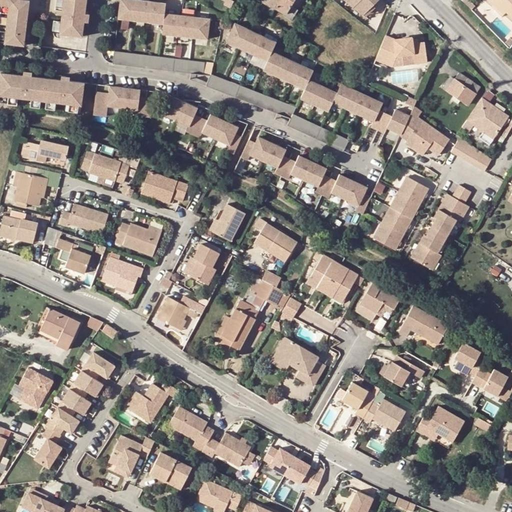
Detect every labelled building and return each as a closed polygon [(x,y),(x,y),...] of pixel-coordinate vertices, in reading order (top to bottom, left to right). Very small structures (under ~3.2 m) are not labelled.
[(0,0),(0,2),(8,4),(4,40),(24,43),(29,0),(0,0)] [(63,0),(63,7),(62,20),(61,22),(60,32),(60,35),(83,38),(84,26),(79,25),(80,17),(85,18),(87,0),(63,0)] [(205,39),(208,19),(193,17),(177,15),(163,14),(164,4),(149,2),(133,0),(132,0),(118,0),(117,19),(131,20),(147,22),(161,24),(161,34),(175,36),(191,38),(205,39)] [(279,0),(275,7),(292,17),(298,9),(291,5),(293,0),(279,0)] [(371,14),(355,0),(347,0),(367,18),(371,14)] [(355,0),(371,14),(376,8),(374,6),(376,3),(378,0),(355,0)] [(461,0),(471,9),(474,5),(469,0),(461,0)] [(511,0),(486,0),(487,0),(493,6),(496,3),(507,14),(511,18),(511,0)] [(8,4),(0,2),(0,39),(4,40),(8,4)] [(507,14),(496,3),(493,6),(504,17),(507,14)] [(80,17),(79,25),(84,26),(87,26),(88,18),(85,18),(80,17)] [(53,31),(60,32),(61,22),(54,21),(53,31)] [(238,24),(229,42),(243,49),(251,31),(238,24)] [(370,129),(377,132),(384,136),(387,130),(401,137),(402,137),(410,119),(396,112),(393,117),(386,114),(379,111),(382,105),(368,98),(353,92),(341,85),(336,94),(323,87),(309,81),(313,72),(299,65),(286,59),(272,52),(276,43),(264,37),(251,31),(243,49),(256,55),(268,61),(263,70),(277,77),(291,83),(304,90),(300,98),(314,105),(328,112),(332,103),(345,110),(359,116),(373,123),(370,129)] [(428,63),(425,44),(414,45),(413,39),(396,42),(386,38),(377,61),(393,67),(398,58),(412,56),(414,65),(428,63)] [(187,72),(201,74),(203,61),(188,60),(173,58),(158,56),(144,54),(127,52),(112,50),(110,63),(187,72)] [(30,79),(23,78),(23,73),(1,70),(0,77),(0,93),(82,103),(85,82),(85,81),(65,78),(65,83),(57,83),(58,77),(31,74),(30,79)] [(23,78),(30,79),(31,74),(31,71),(24,70),(23,73),(23,78)] [(453,78),(462,84),(467,78),(458,72),(453,78)] [(57,83),(65,83),(65,78),(66,75),(58,74),(58,77),(57,83)] [(213,75),(208,87),(222,93),(228,80),(213,75)] [(442,87),(467,103),(479,86),(467,78),(462,84),(453,78),(451,81),(448,79),(442,87)] [(268,96),(254,90),(242,86),(228,80),(222,93),(277,113),(288,117),(292,105),(282,101),(268,96)] [(108,86),(107,97),(106,105),(136,109),(138,97),(139,90),(108,86)] [(0,102),(81,113),(82,103),(0,93),(0,102)] [(159,112),(173,119),(187,126),(193,115),(197,107),(168,94),(159,112)] [(105,116),(106,105),(107,97),(94,95),(92,115),(105,116)] [(408,95),(405,101),(414,106),(417,100),(408,95)] [(145,98),(138,97),(136,109),(136,115),(151,117),(153,99),(145,98)] [(484,100),(475,112),(503,129),(510,119),(484,100)] [(410,119),(402,137),(409,141),(407,144),(425,157),(431,149),(442,157),(452,141),(421,119),(424,112),(416,106),(415,109),(410,119)] [(475,112),(467,123),(483,134),(481,138),(491,145),(503,129),(475,112)] [(206,121),(201,132),(203,133),(211,115),(209,114),(206,121)] [(293,114),(287,126),(341,152),(347,140),(333,134),(320,127),(306,121),(293,114)] [(187,126),(185,131),(191,134),(198,137),(201,132),(206,121),(193,115),(187,126)] [(211,115),(203,133),(228,145),(234,134),(237,127),(211,115)] [(241,138),(234,134),(228,145),(225,151),(232,154),(241,138)] [(276,168),(282,157),(285,151),(257,137),(254,144),(248,155),(262,161),(276,168)] [(450,153),(456,156),(465,141),(459,137),(450,153)] [(35,154),(43,156),(63,160),(66,147),(39,140),(38,146),(29,143),(25,159),(34,161),(35,154)] [(245,161),(248,155),(254,144),(247,141),(239,157),(245,161)] [(456,156),(462,159),(470,144),(465,141),(456,156)] [(19,157),(25,159),(29,143),(23,142),(19,157)] [(462,159),(467,162),(476,148),(470,144),(462,159)] [(467,162),(472,165),(481,151),(476,148),(467,162)] [(86,151),(82,165),(90,167),(88,172),(88,173),(113,182),(114,178),(122,181),(127,165),(86,151)] [(472,165),(478,169),(486,155),(481,151),(472,165)] [(35,154),(34,161),(42,163),(43,156),(35,154)] [(486,155),(478,169),(484,172),(492,159),(486,155)] [(287,160),(282,157),(276,168),(273,174),(279,177),(286,180),(289,175),(294,163),(287,160)] [(303,181),(316,188),(322,177),(325,170),(298,157),(294,163),(289,175),(303,181)] [(10,184),(15,185),(19,172),(13,171),(10,184)] [(181,198),(186,185),(147,171),(141,188),(160,196),(159,200),(168,203),(171,195),(181,198)] [(46,178),(19,172),(15,185),(12,200),(36,205),(38,197),(41,185),(44,185),(46,178)] [(327,200),(329,194),(335,183),(329,180),(322,177),(316,188),(314,193),(320,196),(327,200)] [(338,177),(335,183),(329,194),(343,201),(357,208),(363,197),(366,190),(338,177)] [(397,192),(419,203),(427,189),(405,177),(397,192)] [(459,184),(458,186),(452,196),(458,200),(464,187),(459,184)] [(470,191),(464,187),(458,200),(463,203),(469,192),(470,191)] [(159,200),(160,196),(141,188),(139,193),(159,200)] [(419,203),(397,192),(389,208),(411,220),(419,203)] [(455,219),(459,221),(468,205),(463,203),(458,200),(452,196),(445,193),(437,209),(455,219)] [(363,197),(357,208),(355,213),(363,217),(365,214),(371,201),(363,197)] [(77,206),(71,204),(68,214),(62,211),(57,224),(65,226),(66,224),(99,235),(106,216),(77,206)] [(229,241),(244,213),(227,204),(218,221),(212,233),(229,241)] [(470,206),(464,215),(471,219),(477,209),(470,206)] [(411,220),(389,208),(381,223),(403,235),(411,220)] [(432,217),(435,218),(430,227),(446,236),(455,219),(437,209),(432,217)] [(19,221),(1,216),(0,222),(0,236),(15,240),(15,238),(32,242),(36,223),(20,219),(19,221)] [(149,217),(145,227),(158,232),(161,221),(149,217)] [(208,230),(212,233),(218,221),(214,219),(208,230)] [(122,238),(120,243),(151,254),(158,232),(145,227),(128,221),(127,224),(120,222),(114,235),(122,238)] [(266,227),(266,225),(259,221),(255,230),(262,234),(256,246),(288,263),(298,244),(266,227)] [(403,235),(381,223),(372,239),(394,250),(403,235)] [(446,236),(430,227),(424,237),(422,236),(418,242),(437,253),(446,236)] [(54,245),(60,248),(68,251),(64,262),(63,265),(81,272),(88,255),(82,253),(84,248),(56,239),(54,245)] [(437,253),(418,242),(410,258),(431,271),(440,255),(437,253)] [(210,267),(217,253),(199,243),(192,257),(196,260),(188,275),(206,284),(214,269),(210,267)] [(64,262),(68,251),(60,248),(56,259),(64,262)] [(316,260),(310,270),(320,275),(317,280),(326,285),(333,289),(336,284),(345,290),(351,280),(358,284),(363,277),(338,263),(316,250),(311,258),(316,260)] [(99,280),(113,284),(129,290),(134,276),(137,277),(140,269),(115,260),(116,256),(108,253),(99,280)] [(188,275),(196,260),(192,257),(190,256),(182,271),(188,275)] [(165,270),(161,277),(167,279),(170,273),(165,270)] [(317,280),(320,275),(310,270),(308,274),(317,280)] [(268,281),(283,288),(286,283),(271,276),(268,281)] [(167,288),(171,281),(167,279),(161,277),(158,283),(163,286),(167,288)] [(267,284),(262,281),(255,296),(264,300),(274,305),(283,288),(268,281),(267,284)] [(372,283),(356,311),(373,321),(378,313),(383,303),(393,309),(399,299),(372,283)] [(128,294),(129,290),(113,284),(111,289),(128,294)] [(345,290),(336,284),(333,289),(343,294),(345,290)] [(285,305),(294,311),(302,297),(293,291),(292,293),(285,305)] [(285,305),(292,293),(290,292),(282,304),(285,305)] [(156,317),(177,328),(182,320),(188,308),(167,296),(156,317)] [(255,296),(251,305),(259,310),(264,300),(255,296)] [(221,335),(233,341),(230,346),(238,351),(259,310),(251,305),(239,299),(230,318),(221,335)] [(393,309),(383,303),(378,313),(382,315),(384,311),(390,314),(393,309)] [(413,331),(427,339),(429,336),(440,343),(450,327),(416,306),(401,333),(409,337),(413,331)] [(79,324),(50,310),(41,329),(59,338),(56,344),(67,349),(79,324)] [(233,341),(221,335),(230,318),(225,315),(215,332),(215,334),(215,335),(216,337),(216,339),(230,346),(233,341)] [(103,323),(90,317),(86,327),(98,332),(103,323)] [(116,333),(106,325),(103,330),(112,337),(116,333)] [(439,346),(440,343),(429,336),(427,339),(439,346)] [(285,337),(275,354),(289,362),(300,369),(309,374),(306,377),(315,382),(325,364),(317,360),(319,357),(285,337)] [(469,372),(477,376),(473,382),(482,387),(483,385),(490,372),(482,368),(485,360),(479,357),(482,353),(463,343),(455,358),(472,367),(469,372)] [(319,357),(317,360),(325,364),(330,356),(322,351),(319,357)] [(115,365),(94,352),(47,425),(49,427),(60,434),(65,427),(73,431),(80,420),(73,416),(77,409),(84,414),(91,402),(84,397),(88,391),(95,396),(103,383),(96,379),(101,372),(108,377),(115,365)] [(285,370),(289,362),(275,354),(271,362),(285,370)] [(420,376),(424,370),(398,355),(395,361),(393,360),(385,375),(402,384),(409,371),(420,376)] [(54,381),(29,368),(20,385),(26,388),(20,399),(39,410),(54,381)] [(304,381),(306,377),(309,374),(300,369),(295,376),(304,381)] [(496,369),(493,374),(486,387),(500,395),(510,376),(496,369)] [(493,374),(490,372),(483,385),(486,387),(493,374)] [(304,381),(312,386),(315,382),(306,377),(304,381)] [(130,405),(153,418),(168,392),(176,396),(181,389),(166,381),(162,388),(153,383),(145,397),(137,392),(130,405)] [(357,408),(355,412),(364,417),(372,402),(373,400),(365,396),(367,390),(353,382),(343,400),(357,408)] [(384,400),(381,406),(372,402),(364,417),(371,421),(373,418),(396,431),(407,412),(384,400)] [(151,421),(153,418),(130,405),(128,408),(151,421)] [(198,440),(195,446),(203,451),(210,438),(215,430),(207,426),(209,422),(180,406),(170,424),(198,440)] [(416,431),(424,435),(426,432),(428,428),(439,433),(454,441),(466,421),(439,406),(431,420),(424,416),(416,431)] [(6,439),(10,431),(0,427),(0,457),(8,440),(6,439)] [(63,446),(55,442),(60,434),(49,427),(43,436),(48,438),(35,458),(50,467),(63,446)] [(439,433),(428,428),(426,432),(437,437),(439,433)] [(241,466),(243,462),(250,451),(252,447),(245,443),(240,441),(226,433),(220,444),(210,438),(203,451),(213,456),(215,452),(241,466)] [(118,465),(131,471),(139,453),(148,456),(155,440),(149,438),(147,436),(143,443),(122,434),(109,461),(118,465)] [(271,447),(263,460),(270,464),(269,466),(284,475),(295,457),(280,449),(278,451),(271,447)] [(256,454),(250,451),(243,462),(250,466),(256,454)] [(180,489),(192,468),(160,452),(149,473),(180,489)] [(295,457),(284,475),(300,484),(301,482),(308,486),(316,473),(309,469),(310,466),(295,457)] [(116,469),(129,475),(131,471),(118,465),(116,469)] [(236,511),(243,496),(207,480),(198,499),(214,506),(224,511),(226,506),(236,511)] [(367,511),(373,498),(357,491),(347,511),(337,511),(335,511),(334,511),(367,511)] [(40,496),(58,504),(59,500),(42,492),(40,496)] [(389,494),(386,499),(395,503),(397,498),(389,494)] [(40,496),(34,510),(38,511),(73,511),(75,507),(65,503),(63,506),(58,504),(40,496)] [(400,499),(397,505),(405,509),(409,503),(400,499)] [(275,511),(249,500),(243,511),(275,511)] [(412,511),(415,505),(409,503),(405,509),(412,511)]
